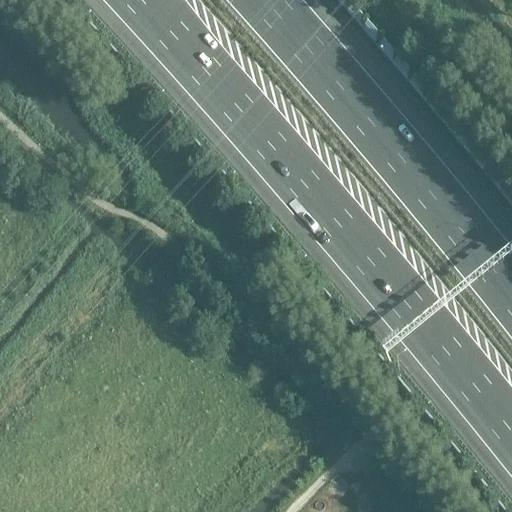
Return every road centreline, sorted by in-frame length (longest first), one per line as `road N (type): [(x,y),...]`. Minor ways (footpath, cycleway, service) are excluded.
road 1 (unknown): [(28,0),(278,277),(467,511)]
road 2 (track): [(292,511),(363,448),(372,434),(365,416),(166,235),(98,202),(0,118)]
road 3 (motorway): [(140,0),(511,432)]
road 4 (motorway): [(511,294),(266,0)]
road 5 (track): [(383,0),(511,144)]
